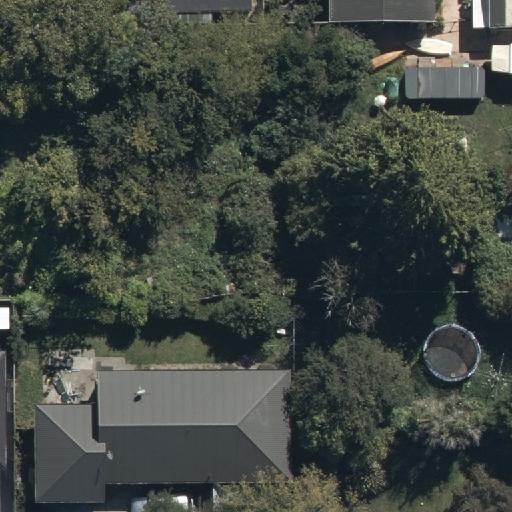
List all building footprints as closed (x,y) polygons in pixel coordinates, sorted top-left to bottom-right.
[(117,0),(117,11),(144,11),(143,0),(117,0)] [(159,0),(159,17),(208,16),(207,0),(219,0),(159,0)] [(438,0),(323,0),(323,8),(439,8),(438,0)] [(511,0),(476,0),(476,29),(511,28),(511,0)] [(481,60),(404,59),(404,92),(481,92),(481,60)] [(511,199),(481,200),(484,279),(511,278),(511,199)] [(287,363),(96,361),(96,397),(36,397),(35,495),(105,495),(105,472),(285,474),(287,363)]
